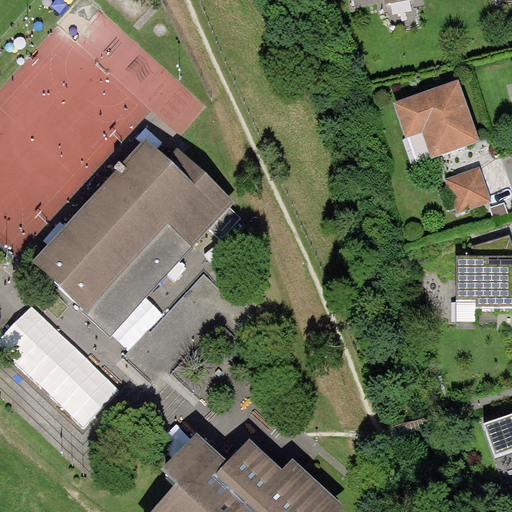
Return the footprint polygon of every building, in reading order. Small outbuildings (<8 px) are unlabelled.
[(460,80),(394,103),(407,140),(424,134),(432,157),(481,140),(460,80)] [(155,132),(33,265),(112,338),(234,204),(155,132)] [(482,167),(447,178),(459,213),(493,202),(482,167)] [(504,204),(491,209),(494,218),(507,214),(504,204)] [(511,307),(511,239),(511,235),(472,246),(476,257),(458,257),(459,301),(477,301),(477,306),(511,307)] [(511,415),(486,424),(498,456),(511,450),(511,415)] [(186,500),(173,511),(341,511),(296,470),(287,479),(254,449),(234,470),(206,444),(168,484),(186,500)]
